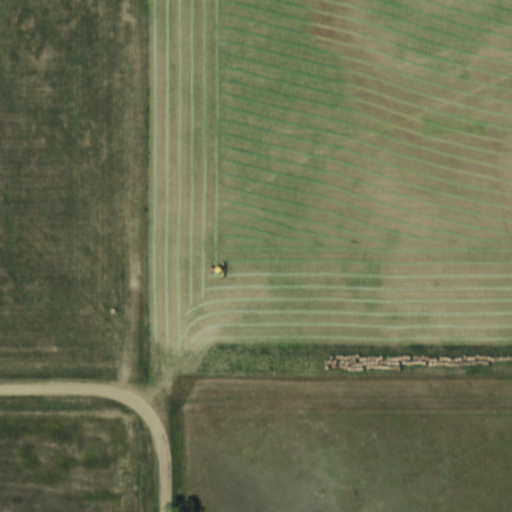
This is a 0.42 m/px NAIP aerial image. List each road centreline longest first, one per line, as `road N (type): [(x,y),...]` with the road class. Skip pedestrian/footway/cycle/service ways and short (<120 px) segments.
road 1 (residential): [(0,387),(161,387)]
road 2 (residential): [(161,387),(160,511)]
